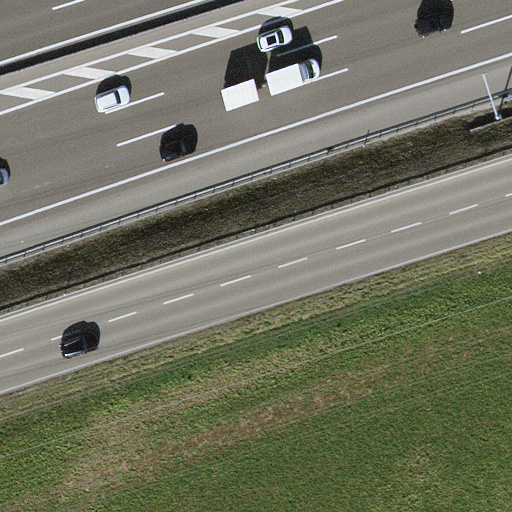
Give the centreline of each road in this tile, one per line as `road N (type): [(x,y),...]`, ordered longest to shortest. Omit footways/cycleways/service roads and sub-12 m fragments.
road 1 (motorway): [(0,170),(511,0)]
road 2 (tertiary): [(0,357),(511,194)]
